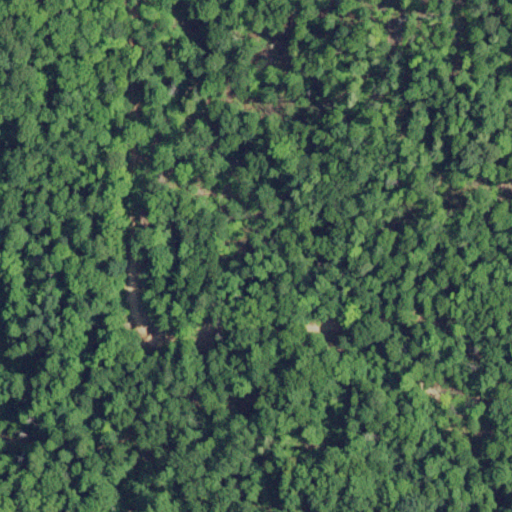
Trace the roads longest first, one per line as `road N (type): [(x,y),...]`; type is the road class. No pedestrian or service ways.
road 1 (residential): [(511,387),(449,339),(330,297),(169,286)]
road 2 (track): [(152,511),(147,448),(169,286)]
road 3 (track): [(155,177),(127,0)]
